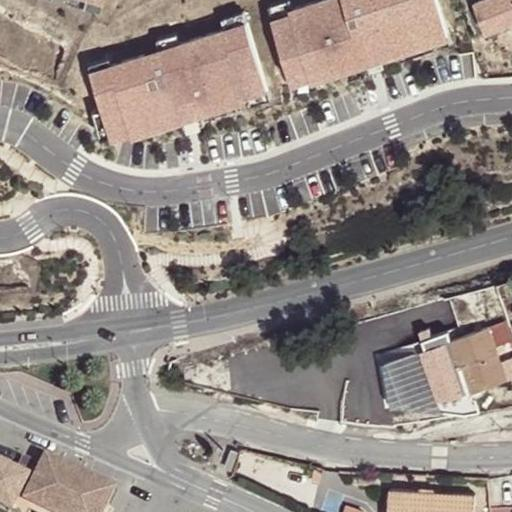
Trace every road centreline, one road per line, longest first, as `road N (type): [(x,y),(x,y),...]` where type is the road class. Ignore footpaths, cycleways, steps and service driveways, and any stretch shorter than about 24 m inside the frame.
road 1 (residential): [(511,97),(451,103),(272,173),(179,189),(108,184),(0,124)]
road 2 (residential): [(144,414),(176,412),(370,452),(511,460)]
road 3 (secondary): [(180,325),(511,238)]
road 4 (residential): [(0,236),(75,210),(100,221),(118,253)]
road 5 (secondary): [(0,359),(134,341)]
